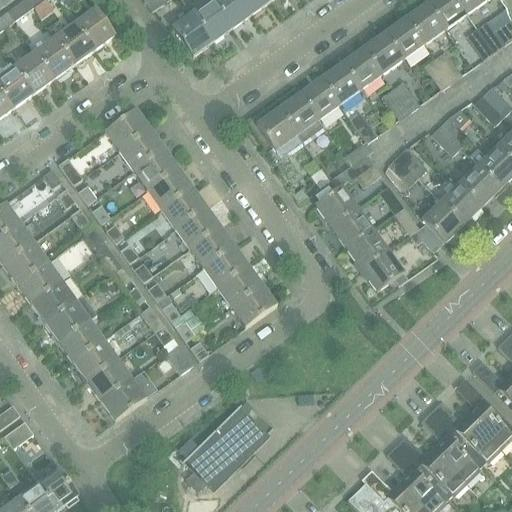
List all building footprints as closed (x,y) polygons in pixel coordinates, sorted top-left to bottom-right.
[(15,0),(0,0),(0,9),(1,11),(15,0)] [(49,0),(28,0),(26,2),(33,12),(49,0)] [(152,0),(145,6),(151,15),(173,0),(152,0)] [(238,0),(214,0),(211,3),(232,32),(251,18),(238,0)] [(268,0),(238,0),(251,18),(271,4),(268,0)] [(427,6),(426,7),(445,34),(467,19),(453,0),(435,0),(428,6),(427,6)] [(453,0),(467,19),(492,0),(453,0)] [(33,12),(26,2),(5,17),(12,27),(33,12)] [(211,3),(191,17),(212,46),(232,32),(211,3)] [(424,8),(405,22),(424,49),(445,34),(426,7),(424,8)] [(95,12),(74,28),(93,55),(114,40),(95,12)] [(0,35),(12,27),(5,17),(0,20),(0,35)] [(212,46),(191,17),(172,31),(192,60),(212,46)] [(385,36),(383,37),(403,64),(424,49),(405,22),(385,36)] [(487,27),(477,34),(493,57),(511,43),(511,28),(510,24),(493,35),(487,27)] [(74,28),(54,42),(73,69),(93,55),(74,28)] [(493,57),(477,34),(467,41),(483,64),(493,57)] [(382,39),(362,52),(381,79),(403,64),(383,37),(382,38),(382,39)] [(54,42),(34,56),(53,83),(73,69),(54,42)] [(343,66),(341,67),(360,95),(381,79),(362,52),(343,66)] [(34,56),(14,70),(33,98),(53,83),(34,56)] [(445,56),(434,64),(451,87),(462,80),(445,56)] [(451,87),(434,64),(424,71),(441,94),(451,87)] [(5,77),(0,80),(0,94),(13,112),(33,98),(14,70),(10,66),(2,72),(5,77)] [(340,69),(320,83),(339,109),(360,95),(341,67),(339,68),(340,69)] [(300,96),(299,97),(319,124),(339,109),(320,83),(301,97),(300,96)] [(402,86),(392,94),(409,117),(419,110),(402,86)] [(491,91),(482,100),(503,121),(511,112),(491,91)] [(0,94),(0,121),(13,112),(0,94)] [(409,117),(392,94),(381,101),(398,125),(409,117)] [(297,99),(278,113),(304,150),(326,134),(319,124),(299,97),(297,99)] [(503,121),(482,100),(473,109),(494,130),(503,121)] [(104,136),(118,156),(150,133),(136,113),(104,136)] [(304,150),(278,113),(258,127),(256,128),(281,162),(285,163),(304,150)] [(350,124),(365,146),(367,147),(377,140),(365,124),(360,117),(350,124)] [(449,122),(440,130),(460,151),(469,142),(449,122)] [(460,151),(440,130),(431,140),(451,160),(460,151)] [(118,156),(132,175),(164,152),(150,133),(118,156)] [(511,134),(496,151),(511,167),(511,134)] [(367,147),(365,146),(345,161),(351,170),(366,160),(372,155),(367,147)] [(469,160),(477,169),(500,192),(511,180),(511,167),(496,151),(486,161),(477,152),(469,160)] [(132,175),(146,195),(178,172),(164,152),(132,175)] [(406,152),(396,161),(418,183),(427,174),(406,152)] [(373,170),(366,160),(351,170),(342,177),(349,187),(355,182),(373,170)] [(418,183),(396,161),(388,170),(409,192),(418,183)] [(58,169),(70,185),(72,189),(81,182),(67,162),(58,169)] [(477,169),(459,187),(482,211),(483,209),(500,192),(477,169)] [(373,170),(355,182),(363,193),(380,180),(373,170)] [(146,195),(160,214),(192,191),(178,172),(146,195)] [(52,174),(42,180),(51,193),(61,186),(52,174)] [(336,195),(324,178),(314,185),(319,193),(311,199),(317,208),(336,195)] [(459,187),(440,205),(463,228),(480,212),(482,211),(459,187)] [(87,189),(77,196),(86,208),(96,201),(87,189)] [(160,214),(174,234),(207,211),(192,191),(160,214)] [(336,195),(317,208),(315,210),(316,212),(317,211),(331,231),(357,213),(342,191),(336,195)] [(378,197),(394,219),(404,212),(388,191),(378,197)] [(57,200),(66,212),(75,205),(66,193),(57,200)] [(425,228),(443,246),(444,247),(445,246),(463,228),(440,205),(421,224),(425,228)] [(0,210),(0,240),(20,226),(6,207),(0,210)] [(91,215),(100,227),(109,221),(101,209),(91,215)] [(174,234),(188,253),(220,230),(207,211),(174,234)] [(71,219),(80,232),(89,225),(80,212),(71,219)] [(394,219),(409,240),(419,233),(404,212),(394,219)] [(345,251),(346,253),(373,234),(357,213),(331,231),(345,251)] [(0,240),(0,266),(2,268),(34,245),(20,226),(0,240)] [(105,235),(114,247),(124,240),(115,228),(105,235)] [(419,233),(409,240),(416,250),(422,246),(433,257),(443,246),(425,228),(419,233)] [(188,253),(202,273),(234,249),(220,230),(188,253)] [(94,231),(84,238),(93,251),(103,244),(94,231)] [(347,254),(361,274),(388,255),(373,234),(346,253),(347,254)] [(2,268),(16,288),(48,265),(34,245),(2,268)] [(119,254),(129,267),(138,260),(129,248),(119,254)] [(202,273),(216,292),(248,269),(234,249),(202,273)] [(99,258),(113,278),(123,271),(109,251),(99,258)] [(388,255),(361,274),(376,294),(375,294),(376,295),(403,276),(388,255)] [(16,288),(30,308),(62,285),(48,265),(16,288)] [(133,274),(142,286),(152,280),(143,267),(133,274)] [(216,292),(230,311),(262,288),(248,269),(216,292)] [(123,271),(113,278),(121,290),(131,283),(123,271)] [(30,308),(44,328),(76,305),(62,285),(30,308)] [(157,287),(147,293),(156,305),(165,299),(157,287)] [(262,288),(230,311),(245,332),(277,309),(262,288)] [(136,290),(127,297),(134,307),(144,300),(136,290)] [(44,328),(58,347),(90,324),(76,305),(44,328)] [(180,319),(171,306),(162,313),(170,325),(180,319)] [(141,316),(150,329),(159,322),(150,309),(141,316)] [(58,347),(71,365),(103,343),(90,324),(58,347)] [(193,338),(185,326),(176,333),(184,344),(193,338)] [(173,341),(165,330),(155,336),(164,348),(173,341)] [(511,367),(511,378),(511,380),(511,347),(506,341),(497,351),(511,365),(511,366),(511,367)] [(71,365),(86,386),(118,363),(103,343),(71,365)] [(199,346),(190,352),(199,365),(208,358),(199,346)] [(178,349),(165,358),(179,379),(192,370),(178,349)] [(86,386),(100,405),(132,382),(118,363),(86,386)] [(511,380),(504,387),(497,380),(496,380),(482,366),(472,375),(511,416),(511,380)] [(132,382),(100,405),(114,425),(146,402),(132,382)] [(475,414),(468,421),(499,452),(511,440),(511,430),(465,382),(455,392),(469,407),(468,407),(475,414)] [(440,407),(430,416),(452,439),(447,443),(454,450),(464,441),(470,448),(466,453),(482,469),(499,452),(468,421),(461,428),(454,421),(440,407)] [(12,409),(11,410),(0,418),(0,432),(1,433),(19,419),(12,409)] [(182,468),(183,467),(186,464),(211,493),(240,467),(238,465),(245,458),(247,460),(265,440),(237,414),(241,410),(240,409),(181,467),(182,468)] [(441,448),(434,455),(465,486),(482,469),(466,453),(470,448),(464,441),(454,450),(447,443),(452,439),(430,416),(420,426),(435,440),(434,441),(441,448)] [(24,426),(5,439),(14,452),(33,438),(24,426)] [(405,440),(396,450),(417,472),(413,477),(420,484),(429,475),(436,482),(431,486),(448,503),(465,486),(434,455),(427,462),(420,455),(419,455),(405,440)] [(407,481),(400,488),(422,511),(438,511),(448,503),(431,486),(436,482),(429,475),(420,484),(413,477),(417,472),(396,450),(386,459),(400,474),(407,481)] [(3,479),(11,490),(20,483),(13,473),(3,479)] [(58,473),(39,486),(57,511),(60,511),(75,501),(76,501),(77,500),(58,473)] [(385,489),(371,474),(361,484),(364,487),(383,506),(378,510),(380,511),(390,511),(395,508),(398,511),(422,511),(400,488),(393,495),(386,488),(385,489)] [(57,511),(39,486),(19,500),(26,511),(57,511)] [(383,506),(364,487),(347,504),(355,511),(398,511),(395,508),(390,511),(380,511),(378,510),(383,506)] [(26,511),(19,500),(1,511),(26,511)]
